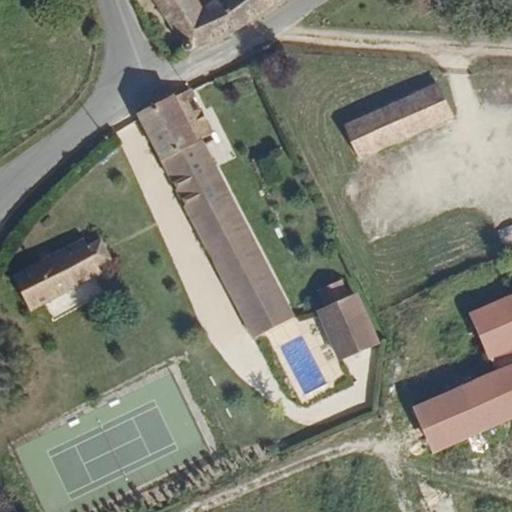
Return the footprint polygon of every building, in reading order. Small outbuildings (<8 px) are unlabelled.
[(128,0),(140,5),(165,64),(271,0),(199,0),(186,7),(182,0),(128,0)] [(443,0),(415,0),(434,21),(450,7),(443,0)] [(431,120),(416,87),(324,126),(339,160),(431,120)] [(192,102),(140,122),(189,230),(222,215),(193,149),(209,142),(192,102)] [(222,215),(189,230),(243,349),(274,334),(222,215)] [(84,241),(18,281),(40,312),(104,272),(97,260),(105,254),(97,241),(88,246),(84,241)] [(511,291),(458,316),(485,373),(401,411),(421,452),(511,409),(511,400),(509,393),(511,391),(511,347),(510,343),(511,342),(511,291)] [(317,322),(309,326),(332,371),(365,355),(346,309),(338,313),(330,296),(310,307),(317,322)]
